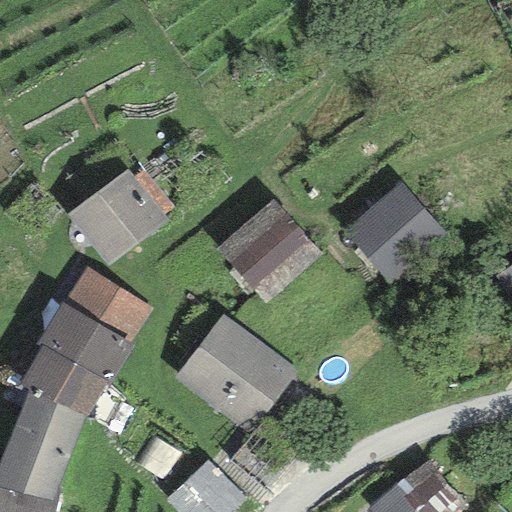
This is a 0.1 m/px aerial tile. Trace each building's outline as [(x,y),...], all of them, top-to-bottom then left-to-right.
[(128,169),(68,215),(107,266),(168,220),(128,169)] [(399,183),(343,234),(394,289),(450,238),(399,183)] [(271,198),(216,247),(267,305),(323,256),(271,198)] [(86,268),(65,304),(130,343),(151,308),(86,268)] [(65,304),(60,302),(36,343),(40,345),(105,383),(110,385),(133,345),(130,343),(65,304)] [(222,314),(174,377),(250,435),(298,373),(222,314)] [(27,393),(83,414),(105,383),(40,345),(17,383),(27,393)] [(83,414),(27,393),(0,459),(0,487),(51,500),(83,414)] [(208,460),(165,501),(175,511),(235,511),(247,501),(208,460)] [(428,461),(369,510),(370,511),(458,511),(466,506),(428,461)] [(0,511),(53,511),(56,501),(51,500),(0,487),(0,511)]
